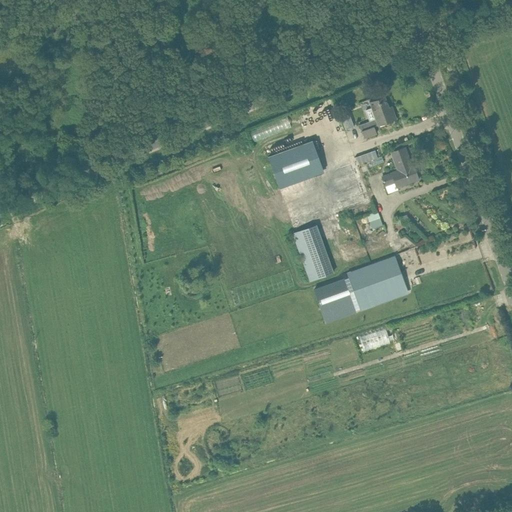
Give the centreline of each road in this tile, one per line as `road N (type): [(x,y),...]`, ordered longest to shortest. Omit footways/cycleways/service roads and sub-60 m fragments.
road 1 (unclassified): [(0,209),(421,39)]
road 2 (tertiary): [(511,292),(421,39)]
